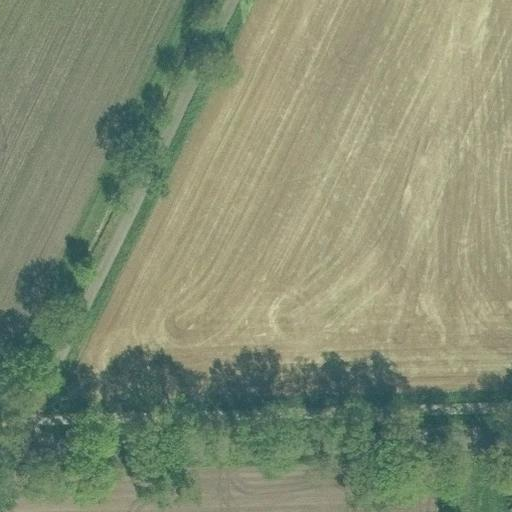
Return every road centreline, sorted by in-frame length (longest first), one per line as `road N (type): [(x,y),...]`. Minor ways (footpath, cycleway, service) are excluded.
road 1 (unclassified): [(23,453),(31,419),(232,0)]
road 2 (tertiary): [(23,453),(511,438)]
